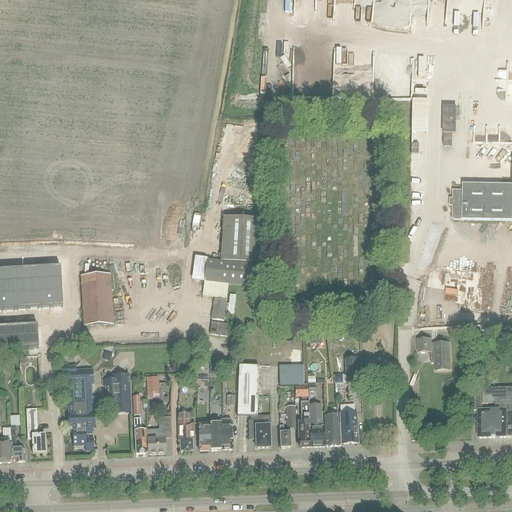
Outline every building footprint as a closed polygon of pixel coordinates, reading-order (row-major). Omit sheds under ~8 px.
[(443,134),(444,134),(444,147),(452,148),(452,135),(456,135),(456,107),(443,107),(443,134)] [(452,221),(511,221),(511,186),(463,185),(463,191),(453,191),(452,221)] [(223,218),(220,262),(226,263),(259,265),(262,220),(223,218)] [(226,263),(220,262),(206,261),(204,283),(202,298),(226,301),(228,286),(260,289),(262,267),(226,263)] [(0,275),(0,295),(8,296),(8,275),(0,275)] [(8,275),(8,296),(20,296),(20,275),(8,275)] [(20,275),(20,296),(32,296),(32,275),(20,275)] [(32,275),(32,296),(44,296),(44,275),(32,275)] [(44,275),(44,296),(57,296),(57,275),(44,275)] [(80,277),(83,328),(114,326),(111,275),(80,277)] [(0,295),(0,316),(8,316),(8,296),(0,295)] [(229,304),(226,304),(226,302),(214,301),(212,320),(223,322),(224,314),(233,316),(236,296),(230,295),(229,304)] [(8,296),(8,316),(20,316),(20,296),(8,296)] [(20,296),(20,316),(32,316),(32,296),(20,296)] [(32,296),(32,316),(44,316),(44,296),(32,296)] [(44,296),(44,316),(57,317),(57,296),(44,296)] [(211,323),(210,335),(227,337),(228,325),(211,323)] [(37,326),(0,327),(0,351),(38,349),(37,326)] [(431,353),(431,359),(434,358),(435,372),(451,371),(449,344),(431,345),(431,340),(417,341),(418,354),(431,353)] [(197,352),(190,351),(189,365),(195,366),(197,352)] [(198,368),(204,369),(206,357),(201,356),(198,368)] [(344,359),(346,383),(358,383),(357,358),(344,359)] [(87,372),(80,372),(80,369),(76,365),(61,366),(61,377),(63,377),(63,389),(65,389),(66,408),(69,408),(69,411),(68,411),(68,421),(67,421),(68,431),(73,431),(73,449),(74,449),(74,448),(86,448),(86,453),(93,453),(94,453),(93,440),(86,440),(86,436),(89,436),(90,435),(91,436),(90,435),(92,433),(92,431),(94,430),(94,431),(95,431),(95,423),(92,421),(94,419),(94,410),(94,413),(92,413),(88,409),(90,407),(91,407),(91,406),(92,405),(93,405),(93,404),(94,404),(94,400),(93,400),(92,399),(93,399),(92,399),(91,398),(92,398),(92,397),(91,397),(91,395),(92,395),(92,394),(91,394),(91,392),(92,392),(92,391),(91,391),(91,388),(91,387),(92,387),(92,386),(93,386),(94,386),(94,378),(93,378),(90,378),(87,375),(87,372)] [(238,367),(237,417),(250,417),(257,417),(259,368),(238,367)] [(303,368),(279,369),(279,387),(303,387),(303,368)] [(343,384),(342,375),(334,376),(334,385),(343,384)] [(113,381),(103,381),(103,388),(106,387),(106,397),(107,397),(107,398),(106,399),(105,399),(107,401),(107,402),(108,401),(115,401),(116,416),(128,415),(131,415),(129,376),(113,376),(113,381)] [(147,378),(148,400),(159,400),(158,378),(147,378)] [(478,438),(508,438),(508,435),(511,435),(511,437),(511,389),(508,389),(483,390),(483,385),(476,385),(474,411),(478,411),(478,438)] [(308,387),(308,398),(309,398),(309,401),(316,400),(316,386),(308,386),(308,387)] [(308,387),(303,387),(295,387),(296,398),(308,398),(308,387)] [(227,397),(226,407),(234,408),(235,397),(227,397)] [(310,447),(308,408),(308,406),(303,407),(304,424),(297,425),(298,448),(310,447)] [(296,429),(295,407),(287,407),(287,429),(296,429)] [(320,408),(308,408),(310,447),(324,447),(323,428),(321,428),(320,408)] [(32,455),(46,455),(45,435),(37,436),(36,411),(26,411),(27,441),(31,441),(32,455)] [(192,439),(194,439),(194,424),(190,424),(189,414),(177,415),(178,442),(180,442),(180,453),(192,453),(192,439)] [(339,415),(341,446),(358,445),(356,414),(339,415)] [(20,417),(10,417),(10,427),(15,427),(20,427),(20,417)] [(326,448),(339,448),(339,429),(337,429),(337,417),(326,418),(326,428),(327,427),(327,429),(325,429),(326,448)] [(146,432),(147,455),(147,456),(166,456),(165,441),(171,440),(170,419),(158,419),(159,431),(146,432)] [(135,455),(147,455),(146,432),(141,432),(141,420),(134,420),(135,455)] [(250,422),(248,422),(249,439),(256,439),(256,441),(256,449),(270,449),(269,434),(271,434),(270,427),(261,427),(261,422),(250,422)] [(210,452),(210,425),(198,425),(199,452),(210,452)] [(210,452),(220,452),(220,425),(210,425),(210,452)] [(220,425),(220,452),(232,451),(231,425),(220,425)] [(291,433),(284,434),(283,426),(279,426),(280,450),(291,450),(291,433)] [(12,464),(25,463),(24,450),(16,450),(15,427),(10,427),(10,437),(12,464)] [(0,442),(0,464),(11,464),(12,464),(10,437),(8,438),(8,442),(0,442)]
